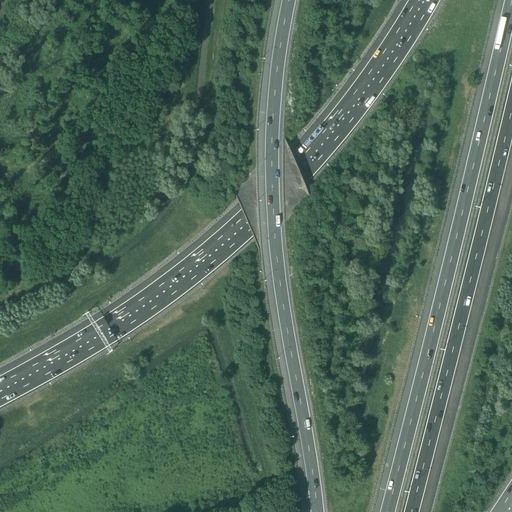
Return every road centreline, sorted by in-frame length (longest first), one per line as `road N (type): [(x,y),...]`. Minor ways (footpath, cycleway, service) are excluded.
road 1 (motorway): [(424,0),(348,112),(257,214),(164,292),(0,391)]
road 2 (motorway): [(510,0),(386,511)]
road 3 (motorway): [(288,0),(274,96),(272,213),(317,511)]
road 4 (motorway): [(410,511),(511,107)]
